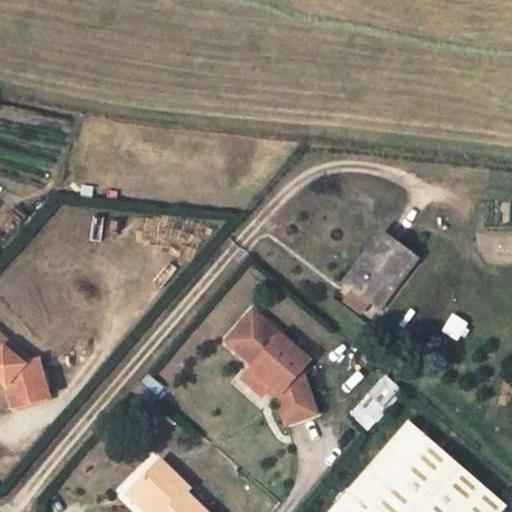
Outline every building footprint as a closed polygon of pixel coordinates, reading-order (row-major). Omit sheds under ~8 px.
[(380,307),(417,258),(384,233),(348,282),(380,307)] [(255,311),(229,342),(257,366),(252,373),(270,390),(274,386),(282,393),(279,397),(291,425),(321,412),(303,370),(311,360),(255,311)] [(0,335),(0,376),(1,378),(9,384),(15,406),(50,396),(39,360),(31,361),(25,364),(6,348),(10,343),(0,335)] [(31,361),(10,343),(6,348),(25,364),(31,361)] [(252,373),(246,380),(265,396),(270,390),(252,373)] [(370,428),(404,390),(386,374),(352,413),(370,428)] [(150,375),(142,383),(156,395),(163,387),(150,375)] [(142,383),(140,382),(134,390),(150,405),(157,397),(156,395),(142,383)] [(503,511),(509,507),(409,420),(329,511),(503,511)] [(162,459),(134,488),(158,511),(209,511),(189,492),(193,488),(162,459)] [(149,511),(158,511),(134,488),(130,493),(149,511)]
